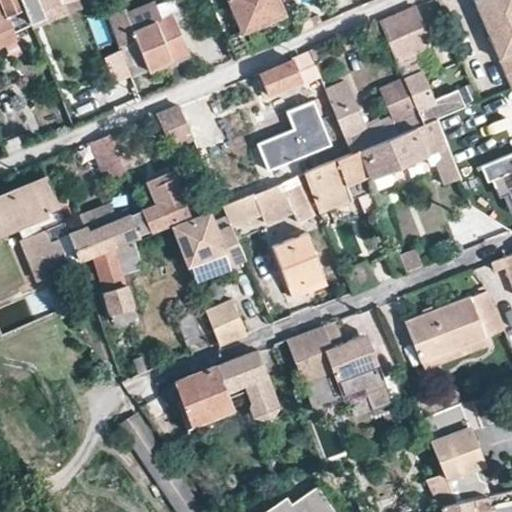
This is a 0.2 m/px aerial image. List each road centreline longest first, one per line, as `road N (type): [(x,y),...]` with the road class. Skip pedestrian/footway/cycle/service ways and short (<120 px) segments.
road 1 (residential): [(401,0),(0,168)]
road 2 (residential): [(116,392),(511,243)]
